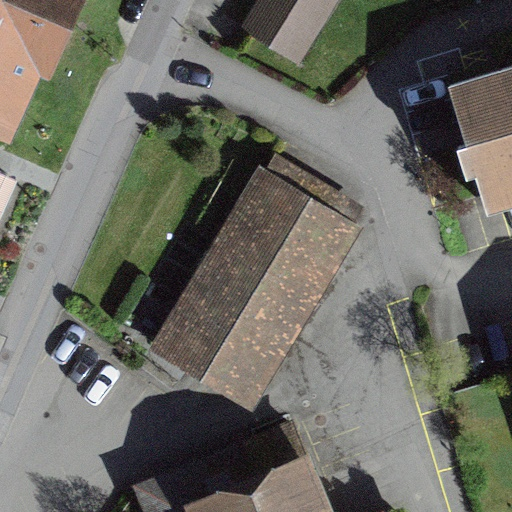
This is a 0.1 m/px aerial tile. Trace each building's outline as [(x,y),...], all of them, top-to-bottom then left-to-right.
[(55,0),(0,0),(0,120),(2,122),(55,0)] [(343,0),(258,0),(243,26),(305,63),(343,0)] [(511,187),(511,44),(448,64),(487,195),(511,187)] [(370,218),(261,159),(156,349),(265,408),(370,218)] [(343,511),(319,445),(188,491),(195,511),(343,511)]
